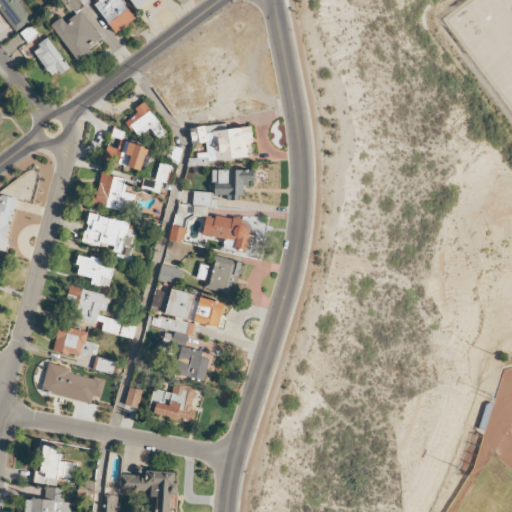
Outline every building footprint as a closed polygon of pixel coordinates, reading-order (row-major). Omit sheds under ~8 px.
[(0,0),(0,10),(16,31),(31,19),(18,2),(21,0),(0,0)] [(64,0),(74,13),(90,2),(88,0),(64,0)] [(113,33),(134,21),(122,0),(97,0),(98,1),(96,3),(113,33)] [(149,0),(129,0),(136,9),(149,0)] [(51,24),(78,62),(92,52),(88,47),(101,38),(81,10),(65,22),(61,17),(51,24)] [(52,78),(68,66),(48,38),(32,50),(52,78)] [(126,121),(138,137),(150,127),(159,139),(167,133),(143,102),(134,109),(137,113),(126,121)] [(189,127),(191,144),(206,143),(207,152),(197,153),(197,158),(188,158),(189,166),(209,164),(209,160),(252,156),(251,138),(252,137),(251,126),(226,129),(226,124),(189,127)] [(141,170),(148,148),(119,139),(112,161),(141,170)] [(170,165),(158,163),(156,181),(167,182),(170,165)] [(212,170),(212,195),(226,194),(226,200),(241,200),(241,183),(253,183),(253,170),(212,170)] [(127,179),(100,173),(93,204),(131,212),(135,194),(124,192),(127,179)] [(193,204),(211,205),(212,192),(193,192),(193,204)] [(0,249),(4,251),(17,199),(0,194),(0,249)] [(129,222),(89,213),(82,242),(128,252),(132,237),(126,236),(129,222)] [(202,235),(235,240),(234,249),(246,251),(249,235),(244,234),(247,221),(206,214),(202,235)] [(185,227),(171,226),(169,240),(183,242),(185,227)] [(108,288),(115,264),(78,255),(76,265),(79,265),(77,274),(92,278),(91,284),(108,288)] [(240,264),(211,257),(209,266),(200,264),(196,278),(205,280),(203,288),(233,295),(240,264)] [(179,285),(182,270),(161,265),(158,280),(179,285)] [(136,323),(105,316),(109,295),(69,287),(65,304),(78,306),(76,317),(103,323),(101,331),(133,338),(136,323)] [(53,349),(93,358),(96,343),(85,341),(88,331),(59,325),(53,349)] [(210,359),(202,357),(203,352),(181,346),(174,374),(204,381),(210,359)] [(115,361),(95,357),(93,369),(113,373),(115,361)] [(91,402),(93,395),(101,397),(104,380),(68,373),(69,368),(48,363),(42,392),(91,402)] [(148,413),(193,422),(195,409),(191,409),(196,388),(174,384),(172,393),(153,389),(148,413)] [(139,408),(142,390),(128,388),(125,406),(139,408)] [(77,463),(58,461),(59,447),(43,445),(40,473),(39,483),(57,484),(57,476),(76,478),(77,463)] [(169,511),(170,494),(175,495),(176,471),(135,470),(134,475),(120,474),(120,492),(157,493),(155,511),(169,511)] [(26,498),(24,511),(69,511),(71,503),(64,502),(65,489),(46,487),(44,500),(26,498)] [(117,511),(119,496),(105,495),(103,511),(117,511)]
